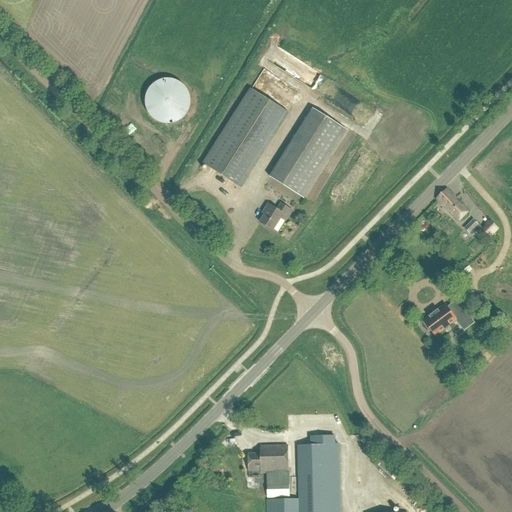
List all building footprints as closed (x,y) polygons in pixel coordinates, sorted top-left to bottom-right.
[(22,0),(21,0),(18,5),(26,9),(29,4),(22,0)] [(190,98),(187,91),(182,86),(176,82),(169,80),(161,81),(155,84),(149,89),(146,96),(145,103),(146,110),(150,117),(155,122),(162,125),(170,125),(177,123),(183,119),(187,113),(190,106),(190,98)] [(240,189),(288,114),(252,91),(204,166),(240,189)] [(270,177),(304,199),(347,131),(314,110),(270,177)] [(447,190),(436,200),(458,222),(469,211),(447,190)] [(291,212),(280,205),(276,211),(267,205),(263,213),(265,215),(259,224),(272,233),(281,220),(284,222),(291,212)] [(473,237),(481,228),(474,220),(465,230),(473,237)] [(490,239),(499,230),(491,222),(482,231),(490,239)] [(474,243),(468,246),(471,252),(477,249),(474,243)] [(460,323),(468,317),(454,299),(425,320),(437,336),(458,320),(460,323)] [(339,511),(337,445),(333,445),(333,435),(311,435),(311,445),(297,446),(299,500),(267,501),(267,511),(339,511)] [(289,474),(289,446),(261,447),(261,455),(250,455),(250,472),(261,471),(262,475),(289,474)] [(268,498),(290,498),(289,482),(268,483),(268,498)]
